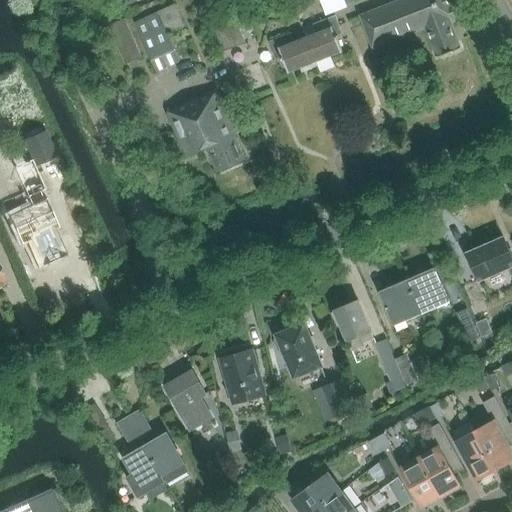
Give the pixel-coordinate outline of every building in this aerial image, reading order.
[(333,11),(346,6),(343,0),(318,0),(324,12),(332,9),(333,11)] [(397,0),(357,16),(371,50),(425,28),(437,58),(461,49),(451,23),(463,18),(457,2),(448,5),(446,0),(397,0)] [(174,4),(135,23),(156,73),(180,62),(170,40),(179,36),(177,32),(185,28),(174,4)] [(302,28),(305,37),(315,63),(342,53),(336,36),(342,34),(335,16),(302,28)] [(108,27),(125,65),(142,57),(125,19),(108,27)] [(211,24),(222,52),(245,42),(237,23),(227,26),(226,24),(221,26),(219,20),(211,24)] [(315,63),(305,37),(295,41),(291,33),(269,42),(276,60),(283,58),(288,74),(315,63)] [(9,75),(13,82),(19,78),(15,71),(9,75)] [(223,91),(233,112),(242,108),(232,87),(223,91)] [(216,89),(166,112),(186,157),(206,148),(217,172),(245,160),(234,136),(237,135),(216,89)] [(23,140),(34,165),(35,167),(58,157),(45,130),(42,132),(39,127),(24,133),(27,139),(23,140)] [(35,167),(34,165),(22,171),(26,181),(25,181),(36,204),(51,197),(40,174),(39,175),(35,167)] [(23,232),(39,269),(68,256),(51,219),(40,225),(33,209),(16,217),(23,232)] [(467,253),(478,279),(507,267),(511,277),(511,254),(504,237),(467,253)] [(434,268),(407,280),(422,314),(449,302),(434,268)] [(422,314),(407,280),(379,292),(394,326),(422,314)] [(349,345),(352,352),(365,347),(364,344),(374,340),(359,302),(335,311),(349,345)] [(467,308),(458,313),(455,314),(469,344),(480,339),(467,308)] [(476,324),(482,338),(492,333),(486,319),(476,324)] [(288,363),(294,378),(322,366),(304,324),(277,336),(282,349),(279,351),(285,364),(288,363)] [(375,344),(395,392),(406,388),(386,340),(375,344)] [(153,350),(144,355),(150,365),(158,361),(153,350)] [(265,395),(252,350),(220,359),(233,404),(265,395)] [(396,359),(407,385),(428,376),(419,356),(410,360),(407,354),(396,359)] [(429,365),(434,377),(446,372),(441,360),(429,365)] [(511,372),(511,371),(507,363),(500,366),(506,376),(511,372)] [(164,387),(190,432),(214,419),(202,398),(207,396),(192,371),(164,387)] [(492,374),(484,379),(489,387),(491,392),(499,388),(492,374)] [(483,376),(473,382),(478,392),(489,387),(484,379),(483,376)] [(323,388),(335,417),(353,410),(350,401),(341,380),(323,388)] [(353,410),(335,417),(337,422),(361,412),(372,407),(367,394),(354,400),(350,401),(353,410)] [(493,421),(475,431),(497,470),(511,461),(511,451),(510,447),(511,445),(511,428),(494,397),(483,403),(493,421)] [(429,406),(430,406),(436,418),(437,420),(445,416),(438,402),(429,406)] [(436,418),(430,406),(413,414),(423,424),(436,418)] [(140,410),(128,417),(140,438),(152,431),(140,410)] [(140,438),(128,417),(117,423),(129,444),(140,438)] [(106,424),(98,429),(104,440),(113,436),(106,424)] [(437,448),(420,457),(442,497),(461,486),(455,474),(464,469),(439,424),(428,430),(437,448)] [(241,450),(236,431),(224,434),(229,453),(241,450)] [(497,470),(475,431),(455,442),(477,481),(497,470)] [(384,433),(376,437),(383,450),(391,446),(384,433)] [(282,453),(293,450),(289,434),(278,437),(282,453)] [(167,435),(146,447),(163,476),(166,482),(187,470),(183,464),(167,435)] [(383,450),(376,437),(368,442),(375,455),(383,450)] [(163,476),(146,447),(125,459),(133,473),(126,477),(138,498),(146,494),(166,482),(163,476)] [(442,497),(420,457),(400,468),(422,508),(442,497)] [(394,471),(388,458),(379,462),(380,464),(372,468),(378,479),(394,471)] [(291,500),(300,511),(312,511),(341,491),(328,473),(291,500)] [(398,477),(388,484),(394,495),(397,493),(405,489),(398,477)] [(62,511),(52,489),(28,501),(32,511),(62,511)] [(312,511),(349,511),(354,509),(341,491),(312,511)] [(32,511),(28,501),(3,511),(32,511)]
